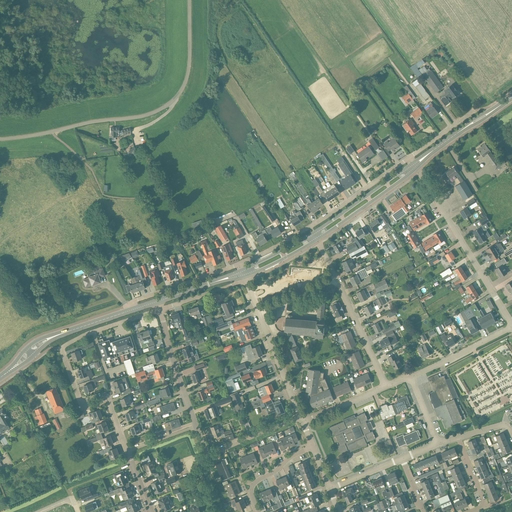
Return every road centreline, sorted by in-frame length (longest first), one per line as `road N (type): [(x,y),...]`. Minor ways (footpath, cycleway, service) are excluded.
road 1 (unclassified): [(0,139),(167,105),(187,75),(190,0)]
road 2 (residential): [(239,264),(310,228),(408,158)]
road 3 (residential): [(511,324),(416,168)]
road 4 (residential): [(81,402),(61,347),(159,310)]
road 5 (residential): [(384,387),(316,240)]
road 6 (residential): [(299,416),(205,454),(194,427)]
road 7 (residential): [(194,427),(159,310)]
road 8 (residential): [(129,311),(137,300),(239,264)]
